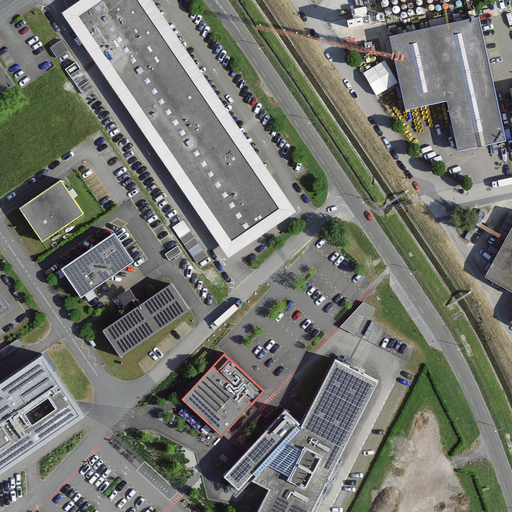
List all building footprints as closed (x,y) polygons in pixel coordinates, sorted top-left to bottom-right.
[(137,0),(105,0),(80,18),(233,242),(281,210),(137,0)] [(390,36),(406,108),(447,99),(458,150),(505,140),(495,92),(479,19),(479,18),(390,36)] [(63,42),(51,49),(57,59),(69,52),(63,42)] [(366,68),(374,93),(397,85),(388,60),(366,68)] [(0,92),(12,84),(3,71),(0,66),(0,92)] [(62,179),(19,207),(43,241),(85,213),(62,179)] [(511,321),(511,227),(486,276),(511,290),(511,319),(511,321)] [(113,234),(62,269),(80,297),(83,295),(131,260),(113,234)] [(121,317),(103,330),(121,355),(190,308),(172,283),(140,305),(121,317)] [(129,310),(142,302),(132,286),(119,295),(129,310)] [(17,339),(0,350),(0,359),(21,345),(18,341),(18,340),(17,339)] [(264,389),(224,353),(181,399),(221,435),(264,389)] [(42,354),(0,382),(0,471),(83,416),(42,354)] [(224,475),(238,488),(252,472),(255,474),(253,478),(270,487),(256,511),(309,511),(376,380),(335,360),(302,426),(284,410),(224,475)]
